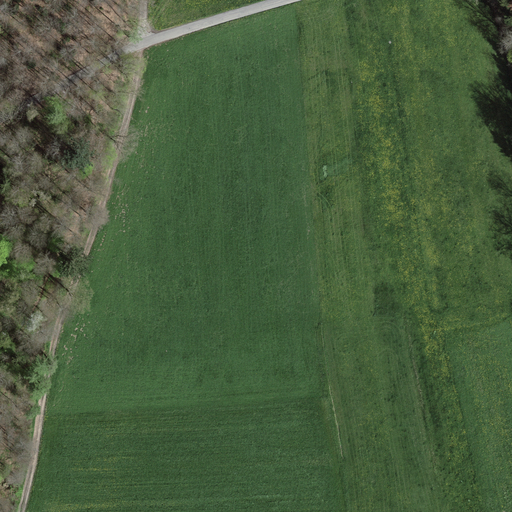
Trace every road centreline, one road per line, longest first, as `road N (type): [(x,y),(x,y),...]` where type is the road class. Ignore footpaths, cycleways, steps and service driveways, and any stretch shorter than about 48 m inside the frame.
road 1 (track): [(144,0),(134,86),(96,230),(57,332),(21,511)]
road 2 (unclassified): [(293,0),(95,64),(0,117)]
